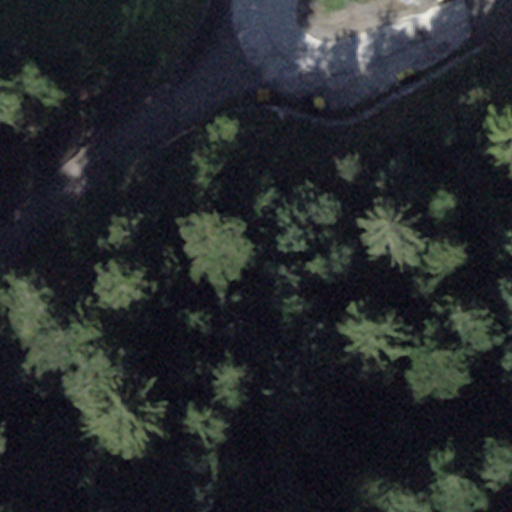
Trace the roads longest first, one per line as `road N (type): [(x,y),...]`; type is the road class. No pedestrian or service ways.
road 1 (track): [(264,0),(250,46),(0,251)]
road 2 (track): [(250,46),(335,81),(511,8)]
